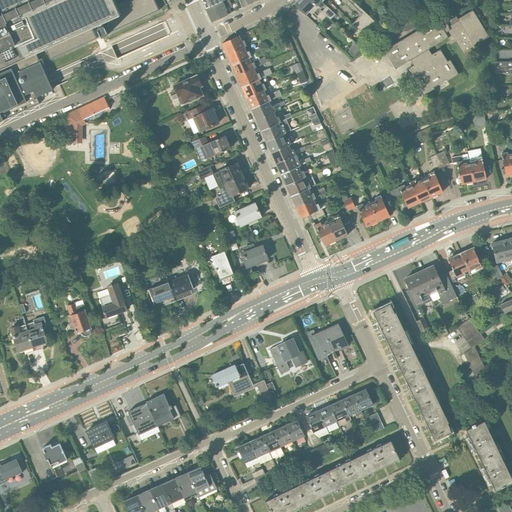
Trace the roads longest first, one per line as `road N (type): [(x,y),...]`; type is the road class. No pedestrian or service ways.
road 1 (residential): [(307,260),(204,40)]
road 2 (residential): [(204,40),(0,134)]
road 3 (tertiary): [(336,275),(511,206)]
road 4 (residential): [(209,442),(378,365)]
road 5 (tertiary): [(0,436),(145,371)]
road 6 (tertiary): [(139,360),(0,421)]
road 7 (residential): [(98,492),(209,442)]
